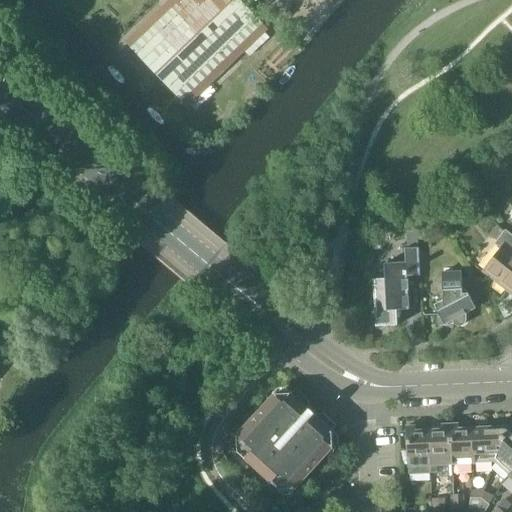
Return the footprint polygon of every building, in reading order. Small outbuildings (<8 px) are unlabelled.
[(270,38),(264,33),(268,30),(239,0),(171,0),(126,44),(187,107),(245,52),(250,58),(270,38)] [(511,235),(506,230),(494,244),(501,249),(483,272),(511,294),(511,235)] [(420,276),(419,248),(405,249),(405,263),(385,264),(385,279),(373,280),(376,327),(398,326),(397,311),(409,310),(407,277),(420,276)] [(475,278),(462,278),(462,272),(442,273),(443,300),(434,305),(439,315),(437,315),(437,326),(452,325),(454,324),(458,326),(462,326),(465,323),(466,319),(466,313),(476,308),(472,302),(484,296),(475,278)] [(309,410),(309,400),(296,389),(290,395),(275,396),(274,395),(237,436),(238,436),(239,452),(238,453),(278,490),(279,489),(295,488),(295,489),(333,448),(332,447),(331,432),(337,426),(324,414),(314,415),(309,420),(304,416),(309,410)] [(475,463),(475,460),(473,428),(459,429),(459,424),(451,425),(452,464),(475,463)] [(430,466),(452,464),(451,425),(442,425),(442,430),(429,430),(430,466)] [(430,466),(429,430),(416,431),(415,426),(406,427),(408,467),(409,467),(409,475),(431,474),(430,466)] [(475,460),(495,459),(507,427),(473,428),(475,460)] [(510,473),(511,470),(511,431),(507,427),(495,459),(510,473)] [(463,495),(454,496),(454,510),(463,509),(463,495)] [(433,511),(446,511),(446,498),(432,499),(433,511)] [(477,509),(481,499),(471,498),(469,509),(477,509)] [(480,511),(484,511),(489,505),(481,499),(477,509),(480,511)]
